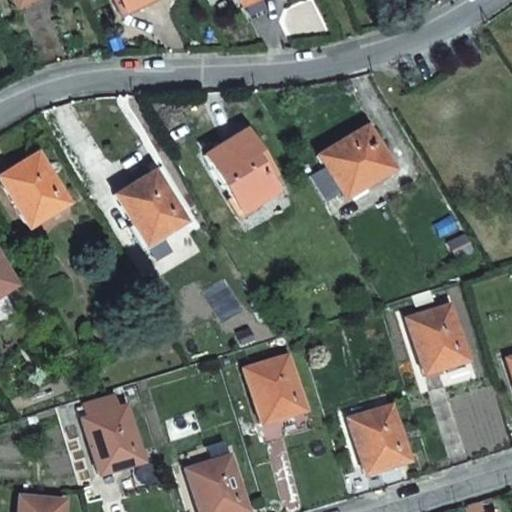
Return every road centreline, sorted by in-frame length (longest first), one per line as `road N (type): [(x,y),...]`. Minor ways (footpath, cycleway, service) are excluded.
road 1 (residential): [(0,115),(65,74),(368,55),(455,0)]
road 2 (residential): [(511,470),(375,511)]
